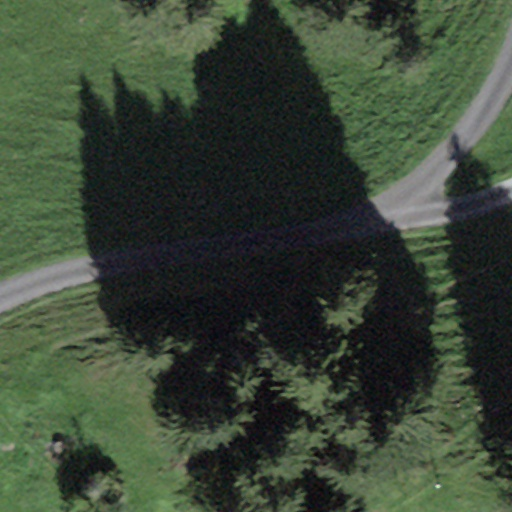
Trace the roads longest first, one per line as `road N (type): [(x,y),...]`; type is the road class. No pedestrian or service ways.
road 1 (track): [(0,314),(53,283),(365,225),(425,190),(511,77)]
road 2 (track): [(511,200),(466,215),(382,216)]
